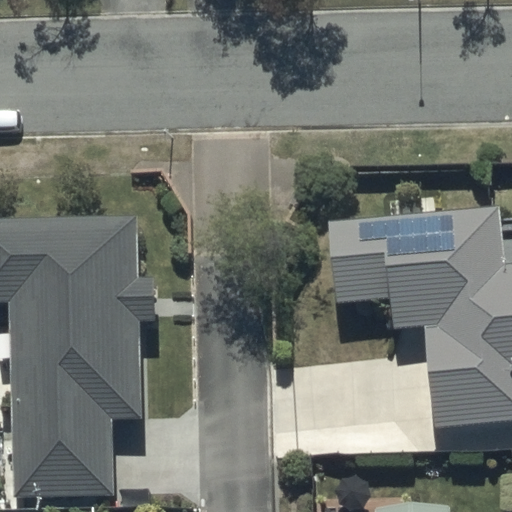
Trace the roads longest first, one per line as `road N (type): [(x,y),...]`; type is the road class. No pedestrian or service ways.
road 1 (residential): [(237,511),(219,76)]
road 2 (residential): [(511,70),(219,76)]
road 3 (residential): [(219,76),(0,77)]
